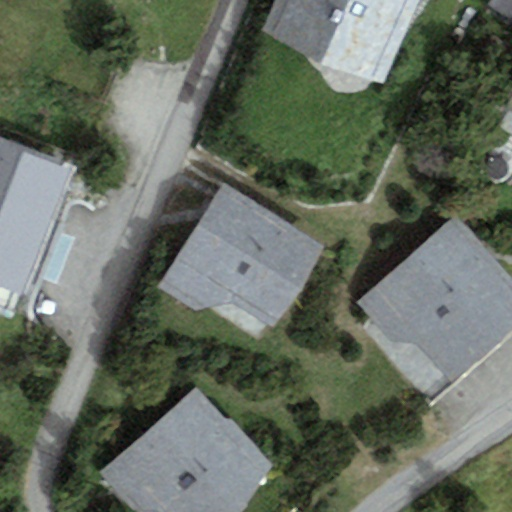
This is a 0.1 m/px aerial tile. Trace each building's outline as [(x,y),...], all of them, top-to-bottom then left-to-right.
[(279,0),(260,47),(385,99),(426,0),(279,0)] [(511,0),(497,0),(489,16),(511,27),(511,0)] [(511,94),(499,117),(511,124),(511,94)] [(70,169),(0,141),(0,285),(21,294),(70,169)] [(326,246),(224,183),(159,288),(199,312),(228,301),(274,329),(326,246)] [(511,331),(511,275),(456,213),(356,303),(390,340),(418,343),(454,383),(511,331)] [(194,383),(98,472),(135,511),(160,511),(234,511),(282,468),(230,413),(226,417),(194,383)]
